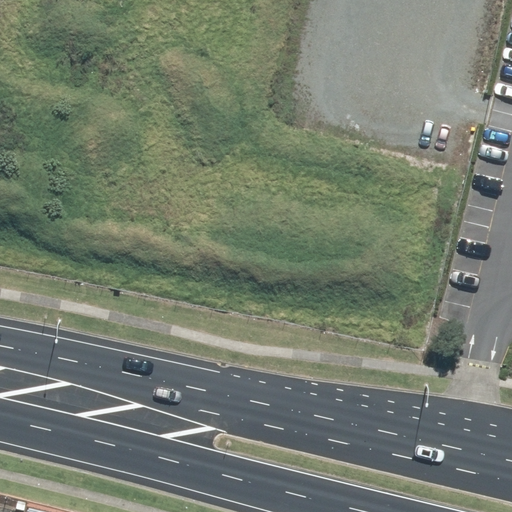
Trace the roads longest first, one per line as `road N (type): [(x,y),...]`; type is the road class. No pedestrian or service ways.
road 1 (secondary): [(90,409),(211,413),(511,473)]
road 2 (secondary): [(378,511),(200,467),(90,409)]
